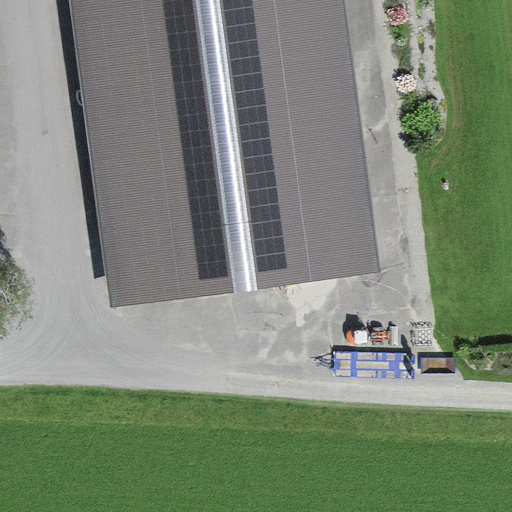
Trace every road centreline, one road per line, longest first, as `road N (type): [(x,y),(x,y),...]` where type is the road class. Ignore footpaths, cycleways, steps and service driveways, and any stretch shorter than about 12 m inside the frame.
road 1 (track): [(511,395),(74,373)]
road 2 (track): [(25,0),(74,373)]
